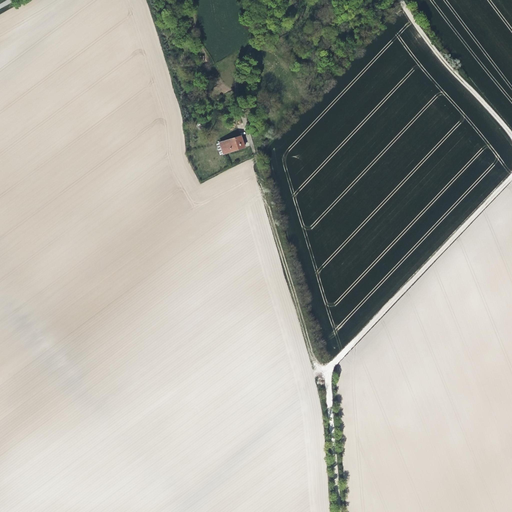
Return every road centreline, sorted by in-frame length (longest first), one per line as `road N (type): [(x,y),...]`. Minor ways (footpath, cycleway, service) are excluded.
road 1 (track): [(337,511),(327,370),(511,171)]
road 2 (track): [(511,137),(399,0)]
